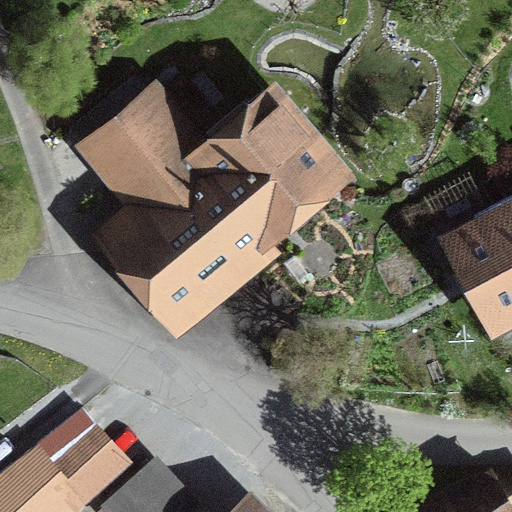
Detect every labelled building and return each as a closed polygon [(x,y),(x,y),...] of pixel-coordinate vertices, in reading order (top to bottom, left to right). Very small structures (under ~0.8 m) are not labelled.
[(374,174),(287,75),(219,133),(168,73),(86,143),(150,216),(112,248),(187,335),(374,174)] [(508,332),(511,329),(511,196),(454,226),(508,332)] [(0,481),(0,511),(66,511),(123,463),(79,413),(0,481)] [(511,511),(511,469),(495,444),(395,510),(396,511),(511,511)] [(181,511),(192,503),(157,464),(109,505),(115,511),(181,511)]
